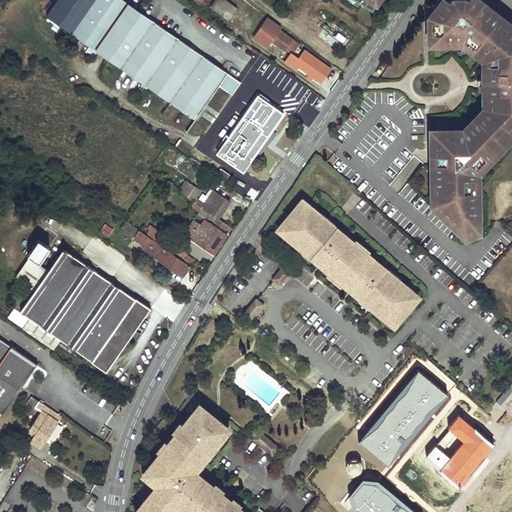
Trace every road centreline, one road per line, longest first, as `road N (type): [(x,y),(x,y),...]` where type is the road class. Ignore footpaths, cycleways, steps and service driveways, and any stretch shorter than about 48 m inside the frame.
road 1 (tertiary): [(409,0),(174,345),(129,434),(112,511)]
road 2 (unknown): [(188,322),(70,234),(24,233),(6,256)]
road 3 (unknown): [(394,187),(501,113),(511,30)]
